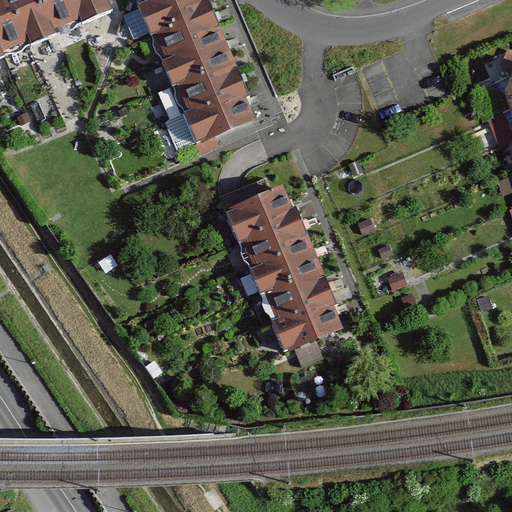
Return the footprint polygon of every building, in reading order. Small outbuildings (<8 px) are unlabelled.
[(0,0),(0,48),(5,60),(30,49),(8,0),(0,0)] [(59,43),(57,38),(40,0),(8,0),(30,49),(33,55),(35,54),(59,43)] [(40,0),(57,38),(84,25),(72,0),(40,0)] [(87,32),(117,18),(108,0),(72,0),(84,25),(87,32)] [(210,14),(203,0),(168,0),(140,12),(150,37),(151,38),(155,37),(210,14)] [(210,14),(155,37),(166,62),(168,68),(223,45),(227,44),(214,13),(210,14)] [(234,72),(223,45),(168,68),(163,70),(174,97),(177,96),(234,72)] [(0,71),(9,67),(5,60),(0,48),(0,71)] [(239,70),(234,72),(177,96),(185,114),(190,125),(246,102),(251,100),(239,70)] [(511,77),(495,84),(505,112),(505,114),(511,111),(511,77)] [(255,125),(246,102),(190,125),(198,145),(199,147),(216,140),(255,125)] [(500,145),(511,141),(502,112),(490,115),(500,145)] [(200,158),(219,149),(216,140),(199,147),(198,145),(195,146),(199,155),(200,158)] [(253,210),(276,201),(269,185),(247,194),(253,210)] [(297,223),(286,196),(276,201),(253,210),(227,220),(237,245),(238,247),(243,245),(297,223)] [(297,223),(243,245),(253,271),(256,276),(311,254),(314,253),(301,221),(297,223)] [(322,281),(311,254),(256,276),(250,279),(258,298),(261,306),(265,304),(322,281)] [(327,279),(322,281),(265,304),(277,334),(334,311),(339,309),(327,279)] [(344,336),(334,311),(277,334),(272,336),(282,361),(344,336)]
